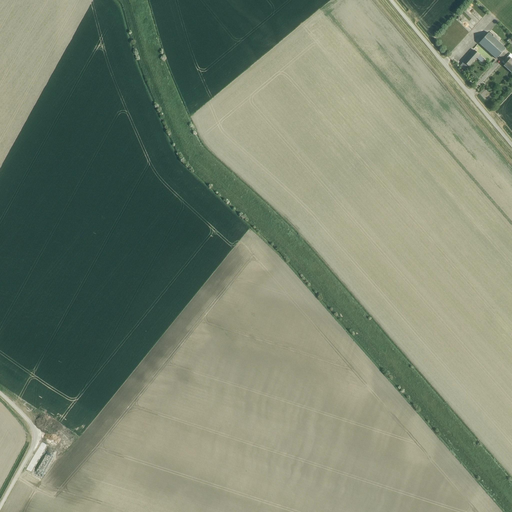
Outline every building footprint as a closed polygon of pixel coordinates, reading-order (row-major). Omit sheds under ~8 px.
[(496,59),(505,49),(487,33),(478,43),(496,59)] [(481,63),(484,60),(473,51),(461,64),(466,69),(475,58),(481,63)] [(511,74),(511,60),(508,56),(503,61),(505,63),(503,66),(511,74)] [(486,88),(480,94),(486,100),(492,94),(486,88)] [(37,475),(35,478),(40,481),(46,468),(44,466),(42,470),(40,469),(37,475)]
